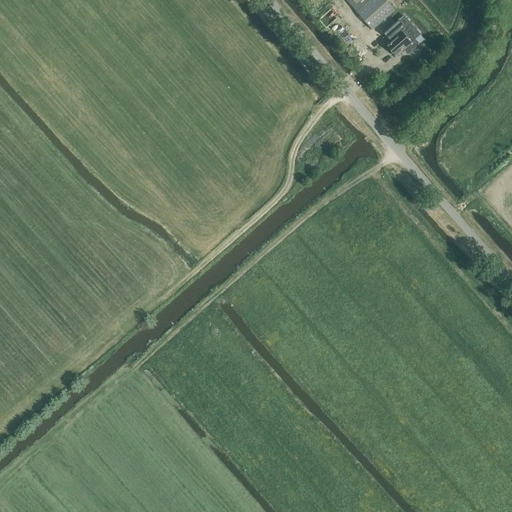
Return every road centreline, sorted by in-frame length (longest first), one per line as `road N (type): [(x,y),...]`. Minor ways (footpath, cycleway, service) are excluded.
road 1 (track): [(0,442),(277,199),(298,141),(345,89)]
road 2 (unclassified): [(511,281),(267,0)]
